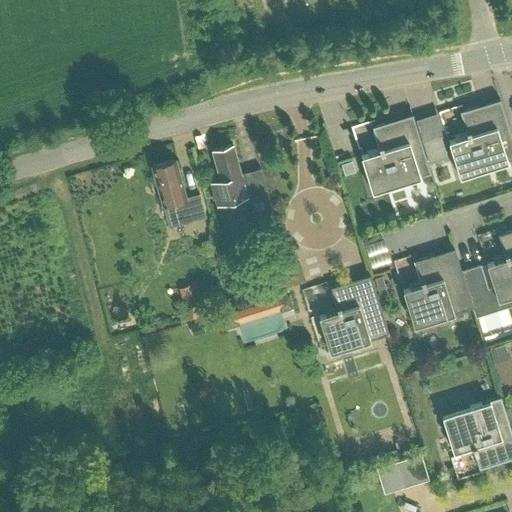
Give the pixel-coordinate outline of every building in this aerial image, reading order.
[(458,175),(511,157),(511,138),(499,97),(459,109),(466,132),(447,138),(458,175)] [(371,190),(430,171),(427,161),(421,142),(411,112),(371,125),(378,147),(359,153),(371,190)] [(440,135),(421,142),(427,161),(447,155),(440,135)] [(259,167),(240,172),(232,143),(211,148),(219,179),(222,178),(223,182),(211,186),(217,204),(243,197),(253,231),(276,225),(259,167)] [(185,196),(174,159),(151,165),(162,203),(166,217),(168,225),(204,215),(198,193),(185,196)] [(343,173),(354,170),(351,160),(340,163),(343,173)] [(496,298),(502,296),(511,292),(511,227),(497,232),(504,256),(492,259),(485,261),(488,269),(492,282),(496,298)] [(412,324),(418,322),(440,315),(472,305),(453,246),(452,246),(452,247),(439,251),(441,256),(435,258),(434,252),(413,259),(420,282),(408,286),(408,285),(401,287),(403,295),(404,295),(408,308),(412,324)] [(479,263),(460,269),(472,305),(491,299),(479,263)] [(328,350),(334,348),(356,341),(388,331),(369,272),(368,273),(355,277),(357,283),(352,285),(350,278),(329,285),(336,308),(324,312),(324,311),(317,314),(320,321),(324,334),(328,350)] [(198,315),(189,284),(178,287),(187,318),(198,315)] [(278,310),(291,306),(287,292),(219,314),(223,328),(237,323),(236,321),(277,308),(278,310)] [(511,455),(511,434),(499,394),(440,413),(452,449),(471,443),(478,466),(511,455)] [(396,452),(400,464),(417,458),(413,446),(396,452)] [(396,461),(380,465),(387,486),(403,481),(396,461)]
